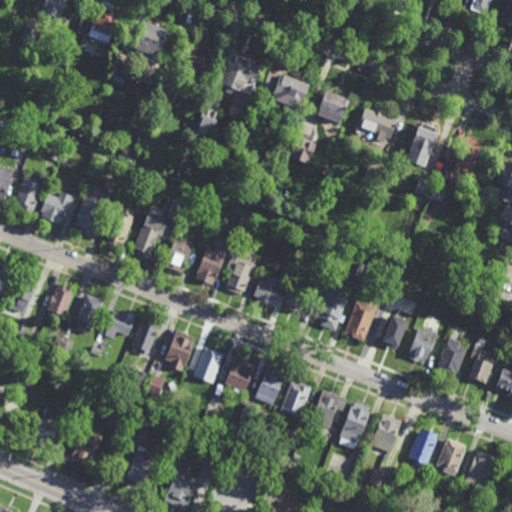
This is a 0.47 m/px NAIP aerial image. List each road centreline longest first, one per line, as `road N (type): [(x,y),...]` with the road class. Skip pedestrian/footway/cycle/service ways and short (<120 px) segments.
road 1 (residential): [(0,230),(511,432)]
road 2 (residential): [(511,74),(320,0),(455,98),(511,120)]
